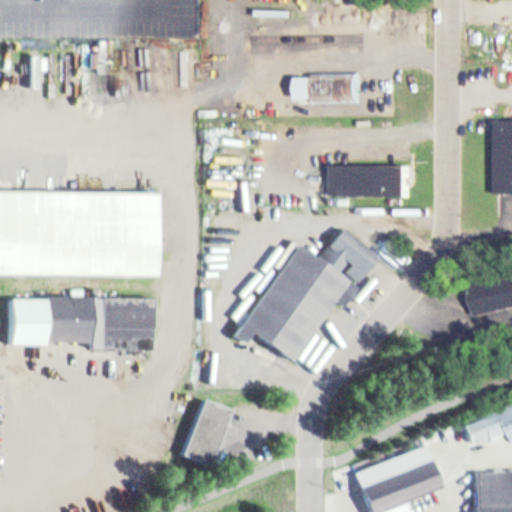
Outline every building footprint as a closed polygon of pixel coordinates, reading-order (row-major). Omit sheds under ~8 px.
[(360,68),(298,69),(298,97),(360,96),(360,68)] [(511,118),(502,119),(501,193),(511,192),(511,118)] [(336,160),(413,161),(413,192),(336,192),(336,160)] [(0,186),(155,190),(153,273),(0,269),(0,186)] [(345,222),(321,252),(299,237),(235,329),(254,343),(260,334),(293,356),(337,291),(345,298),(360,275),(383,250),(345,222)] [(511,304),(511,280),(476,289),(480,313),(511,304)] [(149,291),(39,289),(39,292),(3,291),(2,338),(38,339),(39,335),(85,336),(85,342),(148,343),(149,291)] [(203,393),(179,452),(210,465),(234,406),(203,393)] [(511,397),(511,429),(510,424),(479,436),(477,431),(464,436),(457,419),(511,397)] [(422,437),(354,467),(372,511),(404,511),(409,510),(404,497),(441,481),(422,437)] [(475,511),(475,465),(511,465),(511,511),(475,511)]
